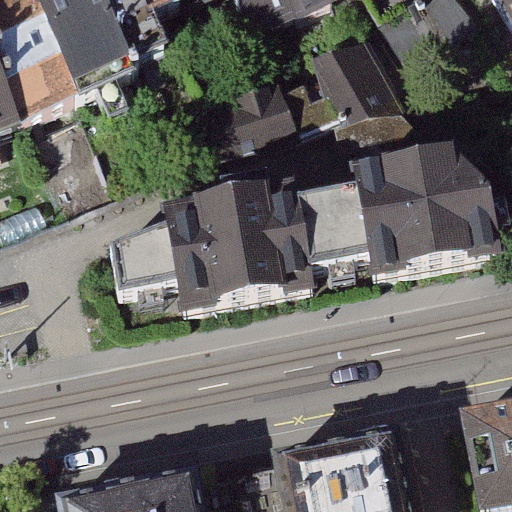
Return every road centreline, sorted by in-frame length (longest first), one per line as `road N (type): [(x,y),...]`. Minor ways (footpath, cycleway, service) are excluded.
road 1 (secondary): [(0,429),(407,347)]
road 2 (residential): [(442,511),(407,347)]
